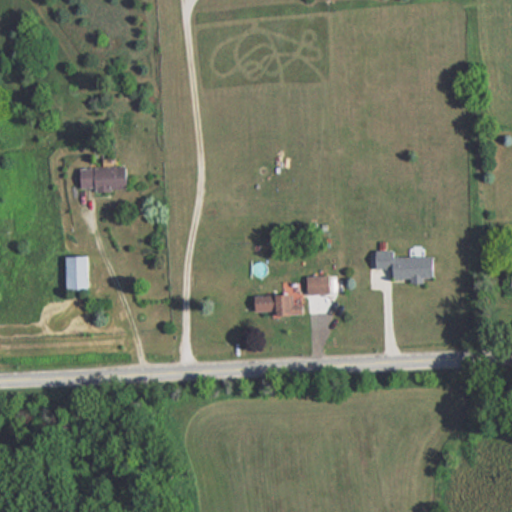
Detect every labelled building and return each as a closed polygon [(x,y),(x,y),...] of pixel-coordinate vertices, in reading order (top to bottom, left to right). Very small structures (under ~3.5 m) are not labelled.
[(130,188),(130,165),(83,167),(83,190),(130,188)] [(398,255),(398,248),(378,248),(378,267),(396,267),(396,278),(415,278),(415,279),(437,279),(437,255),(398,255)] [(91,256),(67,256),(67,289),(91,289),(91,256)] [(310,276),(310,294),(333,294),(333,276),(310,276)] [(278,316),(296,316),(296,295),(258,295),(258,312),(278,312),(278,316)]
